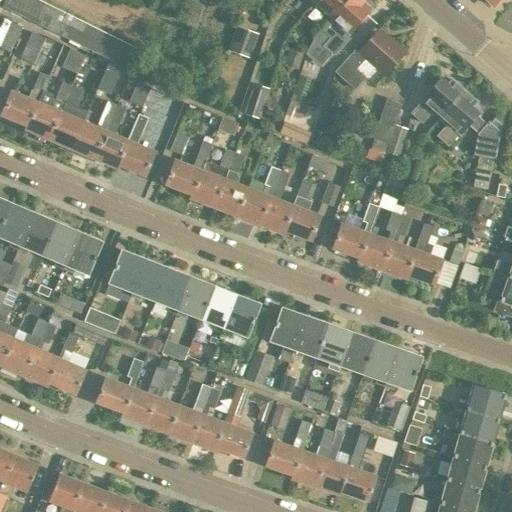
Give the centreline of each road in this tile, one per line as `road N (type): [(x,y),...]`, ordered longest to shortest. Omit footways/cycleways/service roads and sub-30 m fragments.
road 1 (residential): [(511,356),(171,234),(0,161)]
road 2 (residential): [(267,511),(0,409)]
